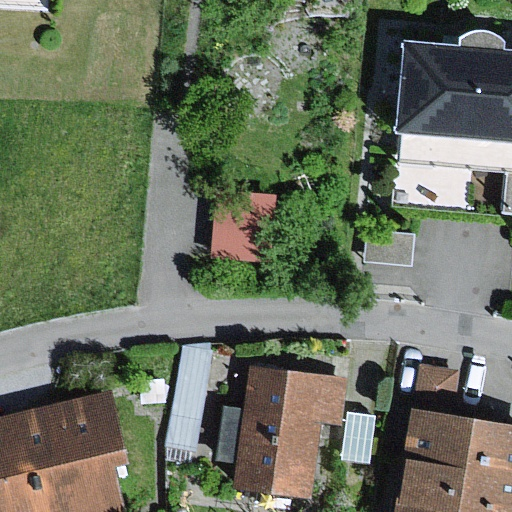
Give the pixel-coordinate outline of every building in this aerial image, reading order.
[(453,45),(406,42),(397,207),(511,215),(511,48),(499,47),(499,39),(495,35),(490,31),(484,30),(476,28),(468,29),(463,30),(459,33),(455,36),(453,45)] [(211,187),(203,255),(263,261),(270,194),(211,187)] [(364,230),(360,262),(406,267),(410,235),(364,230)] [(210,351),(181,346),(163,445),(192,450),(210,351)] [(342,375),(242,362),(225,488),(304,499),(315,420),(336,423),(342,375)] [(453,371),(414,365),(390,511),(511,511),(511,424),(446,414),(453,371)] [(101,391),(0,414),(0,511),(78,511),(113,504),(103,462),(117,459),(101,391)]
